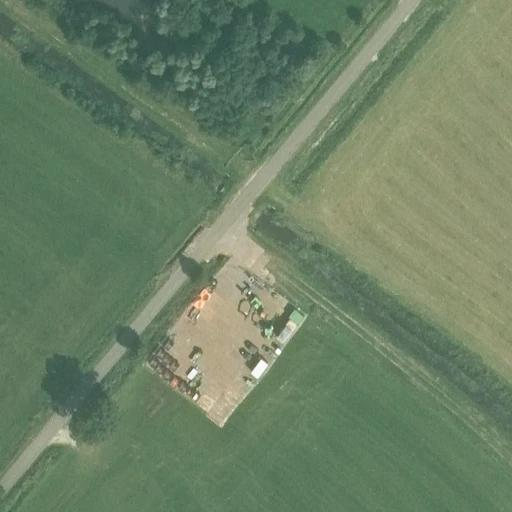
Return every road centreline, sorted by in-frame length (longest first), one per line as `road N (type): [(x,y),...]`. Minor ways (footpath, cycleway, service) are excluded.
road 1 (unclassified): [(0,493),(412,0)]
road 2 (track): [(220,229),(441,402),(511,470)]
road 3 (track): [(2,0),(254,187)]
